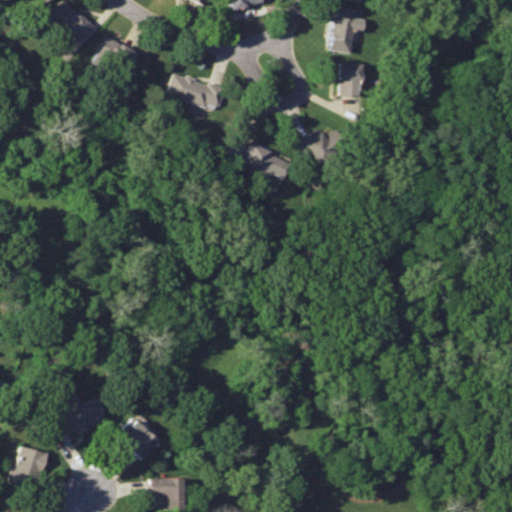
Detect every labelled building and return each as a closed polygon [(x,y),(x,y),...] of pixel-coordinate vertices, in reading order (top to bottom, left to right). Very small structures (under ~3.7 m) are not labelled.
[(60,0),(47,12),(76,41),(92,25),(76,9),(72,11),(60,0)] [(259,3),(258,0),(225,0),(227,8),(259,3)] [(338,4),(336,18),(330,16),(326,50),(347,53),(350,28),(361,30),(363,18),(355,16),(356,8),(338,4)] [(103,35),(89,57),(119,74),(132,49),(103,35)] [(337,61),(336,94),(353,94),(354,85),(359,84),(361,63),(337,61)] [(167,71),(161,92),(198,104),(202,96),(216,101),(220,87),(167,71)] [(334,126),(321,134),(318,129),(300,141),(315,165),(346,145),(334,126)] [(249,138),(240,160),(279,177),(285,160),(266,152),(268,147),(249,138)] [(92,397),(47,410),(53,429),(70,424),(72,430),(101,420),(92,397)] [(128,417),(116,431),(129,442),(125,446),(137,456),(153,439),(128,417)] [(15,445),(6,482),(33,488),(43,453),(15,445)] [(144,477),(144,497),(153,497),(154,510),(179,510),(177,477),(144,477)]
